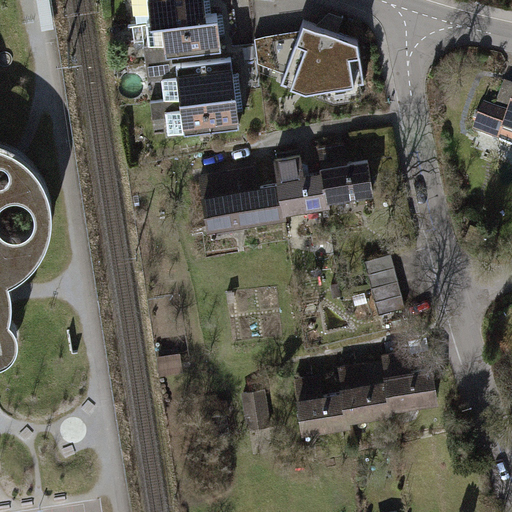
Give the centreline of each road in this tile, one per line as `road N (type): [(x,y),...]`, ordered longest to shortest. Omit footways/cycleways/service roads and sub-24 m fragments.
road 1 (residential): [(422,14),(408,64),(453,290)]
road 2 (residential): [(453,290),(511,468)]
